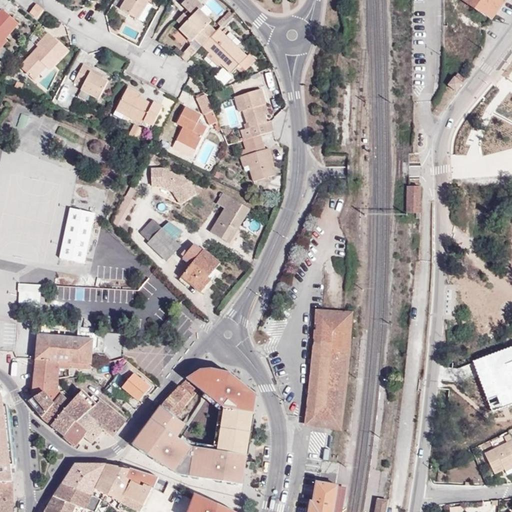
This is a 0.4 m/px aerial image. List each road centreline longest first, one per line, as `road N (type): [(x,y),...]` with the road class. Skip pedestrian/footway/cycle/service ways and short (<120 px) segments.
road 1 (residential): [(440,177),(414,493)]
road 2 (tertiary): [(234,321),(293,197),(293,96)]
road 3 (tertiary): [(71,452),(117,452),(197,352),(218,340)]
road 4 (tertiary): [(234,343),(263,386),(279,431),(270,511)]
road 5 (residential): [(511,30),(454,110),(440,177)]
road 6 (residential): [(48,0),(181,78)]
